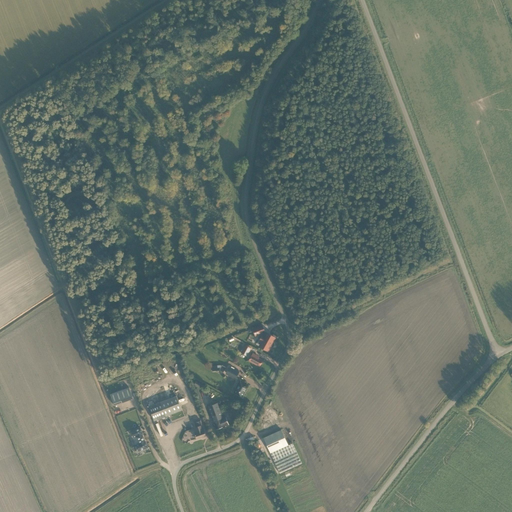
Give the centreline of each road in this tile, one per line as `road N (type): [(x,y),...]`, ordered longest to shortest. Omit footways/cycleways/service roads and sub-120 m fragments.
road 1 (unclassified): [(319,0),(259,109),(246,206),(287,324),(287,350),(245,432),(176,465),(182,511)]
road 2 (unclassified): [(360,0),(496,355)]
road 3 (tertiary): [(365,511),(496,355)]
